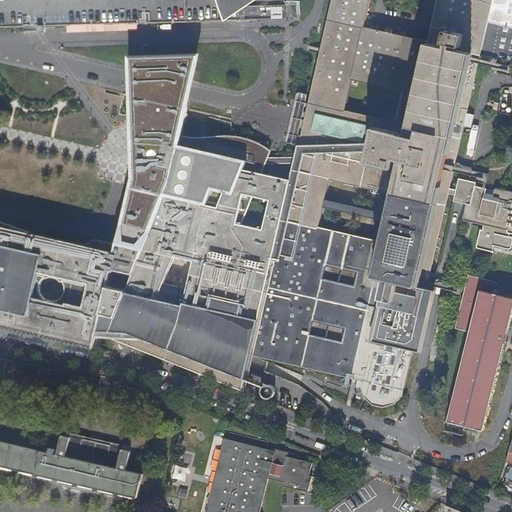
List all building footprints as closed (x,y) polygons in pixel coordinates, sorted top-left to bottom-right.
[(0,316),(6,318),(8,318),(9,318),(10,318),(11,317),(12,317),(12,316),(13,315),(13,314),(18,293),(41,298),(45,295),(46,297),(48,298),(49,298),(51,299),(53,300),(55,299),(57,299),(59,299),(61,298),(63,296),(65,294),(67,292),(67,290),(106,298),(102,314),(102,315),(103,315),(103,316),(103,317),(104,318),(105,319),(116,321),(173,333),(217,343),(209,360),(212,361),(249,379),(251,374),(255,354),(362,377),(360,382),(364,392),(372,401),(385,403),(394,400),(403,391),(404,384),(459,145),(474,84),(481,87),(481,83),(474,81),(480,54),(511,61),(511,0),(333,0),(308,112),(302,110),(298,129),(304,130),(298,158),(260,159),(265,146),(251,140),(243,138),(232,136),(223,137),(218,151),(208,149),(207,153),(179,147),(188,107),(185,106),(186,100),(167,101),(166,107),(153,107),(154,135),(155,135),(155,138),(156,149),(153,156),(150,155),(148,155),(146,156),(144,157),(141,158),(139,160),(138,163),(137,165),(137,168),(138,170),(138,171),(139,174),(141,175),(144,177),(143,180),(120,238),(118,244),(114,243),(112,243),(108,253),(31,233),(0,227),(0,316)] [(0,0),(0,26),(286,19),(285,0),(0,0)] [(133,173),(118,244),(120,238),(143,180),(144,177),(141,175),(139,174),(138,171),(138,170),(137,168),(137,165),(138,163),(139,160),(141,158),(144,157),(146,156),(148,155),(150,155),(153,156),(156,149),(155,138),(155,135),(154,135),(153,107),(166,107),(167,101),(186,100),(185,106),(188,107),(192,91),(202,58),(129,59),(129,78),(133,173)] [(477,186),(477,183),(464,180),(461,179),(456,201),(459,202),(468,204),(465,220),(465,222),(483,226),(478,246),(480,248),(494,251),(495,246),(510,249),(511,248),(511,236),(511,237),(511,235),(511,191),(500,189),(499,189),(498,190),(498,192),(477,186)] [(248,387),(249,379),(212,361),(209,360),(217,343),(173,333),(116,321),(105,319),(104,318),(103,317),(103,316),(103,315),(102,315),(102,314),(106,298),(67,290),(67,292),(65,294),(63,296),(61,298),(59,299),(57,299),(55,299),(53,300),(51,299),(49,298),(48,298),(46,297),(45,295),(41,298),(18,293),(13,314),(13,315),(12,316),(12,317),(11,317),(10,318),(9,318),(8,318),(6,318),(0,316),(0,227),(31,233),(0,221),(0,325),(27,332),(112,336),(140,345),(206,368),(248,387)] [(449,421),(466,426),(484,430),(505,343),(506,343),(511,318),(511,297),(494,293),(496,282),(470,275),(456,328),(471,332),(449,421)] [(466,426),(449,421),(447,430),(464,434),(466,426)] [(123,448),(124,449),(125,445),(73,432),(72,437),(73,437),(73,438),(84,441),(85,439),(94,441),(93,442),(102,444),(103,443),(111,445),(111,447),(122,449),(123,448)] [(278,449),(234,436),(228,434),(205,510),(207,510),(213,511),(237,511),(239,509),(251,511),(259,511),(270,476),(285,480),(284,484),(310,491),(314,476),(311,475),(314,462),(288,454),(285,464),(282,475),(272,471),(275,460),(278,451),(278,449)] [(42,450),(37,474),(60,479),(59,483),(64,484),(63,486),(109,496),(109,494),(114,495),(115,492),(138,497),(142,480),(144,473),(127,470),(131,450),(124,449),(123,448),(122,449),(121,456),(118,467),(69,456),(71,444),(73,438),(73,437),(72,437),(64,435),(60,454),(42,450)] [(118,467),(121,456),(110,453),(111,447),(111,445),(103,443),(102,444),(93,442),(94,441),(85,439),(84,441),(83,447),(71,444),(69,456),(118,467)] [(0,466),(24,471),(24,472),(25,471),(37,474),(42,450),(0,440),(0,466)] [(288,454),(278,451),(275,460),(285,464),(288,454)] [(187,480),(190,467),(177,464),(174,478),(187,480)] [(511,468),(506,467),(500,488),(511,492),(511,491),(511,468)]
